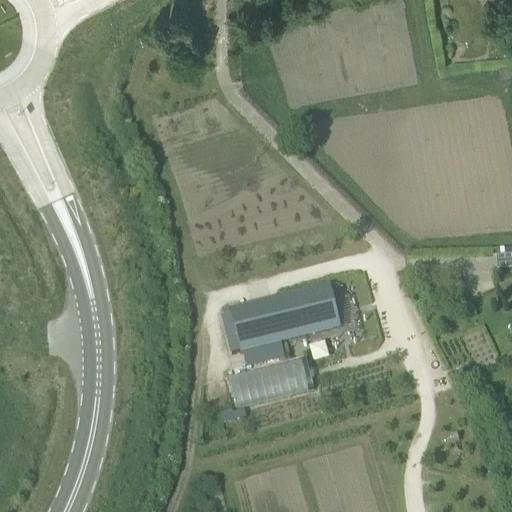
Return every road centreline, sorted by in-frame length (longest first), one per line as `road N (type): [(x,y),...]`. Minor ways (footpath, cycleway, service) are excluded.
road 1 (primary): [(72,241),(93,315),(96,392),(64,511)]
road 2 (primary): [(72,241),(29,77)]
road 3 (primary): [(0,123),(72,241)]
